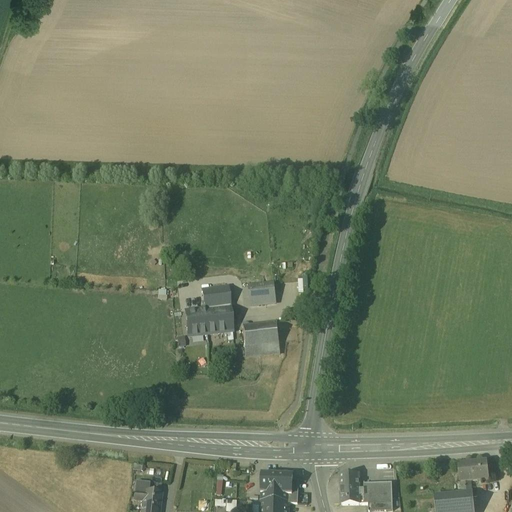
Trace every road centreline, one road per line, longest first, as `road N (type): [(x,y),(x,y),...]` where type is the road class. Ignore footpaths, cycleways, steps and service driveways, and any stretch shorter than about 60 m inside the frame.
road 1 (tertiary): [(450,0),(402,83),(362,180),(321,361),(312,449)]
road 2 (secondary): [(312,449),(0,424)]
road 3 (secondary): [(511,441),(312,449)]
